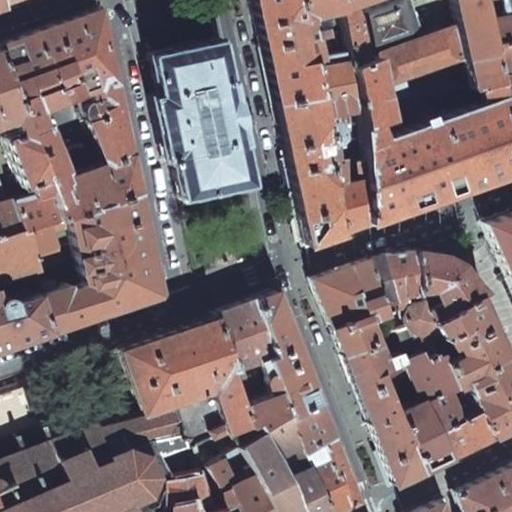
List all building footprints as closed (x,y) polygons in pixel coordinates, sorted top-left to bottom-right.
[(246,0),(254,32),(268,101),(307,93),(306,87),(349,77),(343,52),(310,58),(300,12),(333,5),(331,0),(246,0)] [(351,89),(352,94),(375,86),(399,78),(458,56),(450,23),(418,35),(405,0),(347,0),(333,5),(343,52),(349,77),(351,89)] [(445,0),(450,23),(458,56),(483,47),(483,44),(472,0),(445,0)] [(511,0),(472,0),(483,44),(511,38),(511,0)] [(0,39),(0,69),(43,181),(56,176),(54,171),(57,166),(41,125),(35,123),(30,110),(65,96),(72,93),(109,78),(93,5),(39,25),(0,39)] [(300,12),(310,58),(343,52),(333,5),(300,12)] [(143,82),(159,159),(162,158),(163,161),(166,160),(173,196),(176,198),(245,183),(246,182),(230,105),(216,38),(215,36),(214,36),(146,51),(144,53),(150,80),(143,82)] [(493,93),(511,154),(511,38),(483,44),(483,47),(493,93)] [(458,56),(465,86),(466,86),(481,80),(484,96),(493,93),(483,47),(458,56)] [(0,133),(0,144),(15,184),(22,181),(27,191),(45,186),(43,181),(0,69),(0,119),(5,117),(10,130),(0,133)] [(361,220),(357,141),(356,113),(352,94),(351,89),(349,77),(306,87),(307,93),(309,99),(316,137),(333,230),(348,225),(361,220)] [(72,93),(99,161),(124,152),(112,96),(109,78),(72,93)] [(375,86),(377,98),(402,90),(399,78),(375,86)] [(465,95),(468,102),(484,96),(481,80),(466,86),(468,91),(465,95)] [(357,141),(361,220),(439,192),(511,166),(511,154),(493,93),(484,96),(468,102),(375,135),(369,120),(381,116),(377,98),(375,86),(352,94),(356,113),(357,141)] [(285,177),(299,242),(333,230),(316,137),(309,99),(307,93),(268,101),(285,177)] [(0,119),(0,133),(10,130),(5,117),(0,119)] [(45,186),(55,214),(62,212),(132,189),(124,152),(99,161),(56,176),(43,181),(45,186)] [(9,198),(18,226),(45,217),(55,214),(45,186),(27,191),(9,197),(9,198)] [(0,231),(18,226),(9,198),(4,200),(0,187),(0,231)] [(31,293),(45,330),(71,321),(154,293),(134,197),(132,189),(62,212),(65,227),(73,270),(78,281),(64,286),(62,282),(31,293)] [(511,206),(476,220),(511,298),(511,206)] [(18,226),(33,267),(45,264),(59,260),(50,232),(65,227),(62,212),(55,214),(45,217),(18,226)] [(0,231),(0,276),(11,274),(33,267),(18,226),(0,231)] [(377,252),(392,303),(399,303),(415,300),(409,249),(394,250),(377,252)] [(417,325),(472,295),(480,290),(464,270),(456,262),(439,252),(409,249),(415,300),(399,303),(398,319),(406,328),(413,346),(416,352),(421,350),(422,354),(429,350),(417,325)] [(392,303),(377,252),(367,255),(361,256),(383,326),(398,319),(399,303),(392,303)] [(383,326),(361,256),(359,257),(342,263),(304,276),(317,306),(325,326),(334,349),(369,335),(359,313),(374,307),(372,309),(372,313),(374,314),(377,314),(382,327),(383,326)] [(0,345),(3,344),(45,330),(31,293),(26,288),(15,291),(13,278),(11,278),(11,274),(0,276),(0,345)] [(289,338),(270,289),(268,288),(214,308),(207,310),(208,314),(229,369),(221,373),(224,380),(241,421),(241,422),(241,423),(249,420),(252,425),(283,411),(313,398),(289,338)] [(486,325),(472,295),(417,325),(429,350),(445,383),(456,377),(501,357),(486,325)] [(208,314),(113,349),(121,372),(124,379),(127,387),(135,410),(166,400),(206,386),(224,380),(221,373),(229,369),(208,314)] [(382,327),(369,335),(379,362),(393,355),(413,346),(406,328),(398,319),(383,326),(382,327)] [(369,335),(334,349),(345,377),(372,364),(379,362),(369,335)] [(390,411),(418,467),(434,459),(443,455),(429,428),(459,415),(452,400),(445,383),(429,350),(422,354),(421,350),(416,352),(413,346),(393,355),(379,362),(372,364),(390,411)] [(473,408),(486,434),(511,422),(511,421),(511,381),(501,357),(456,377),(465,394),(452,400),(459,415),(473,408)] [(358,408),(386,482),(418,467),(390,411),(372,364),(345,377),(358,408)] [(445,383),(452,400),(465,394),(456,377),(445,383)] [(206,386),(222,430),(224,429),(241,422),(241,421),(224,380),(206,386)] [(166,400),(179,442),(154,452),(164,471),(161,478),(191,472),(182,449),(222,430),(206,386),(166,400)] [(330,443),(313,398),(283,411),(321,511),(324,511),(352,499),(330,443)] [(125,494),(133,511),(159,511),(161,478),(164,471),(154,452),(179,442),(166,400),(135,410),(90,422),(104,455),(117,453),(116,444),(121,444),(122,453),(131,458),(136,452),(139,455),(134,462),(138,472),(146,471),(146,476),(139,476),(135,485),(142,489),(140,493),(131,489),(125,494)] [(467,443),(486,434),(473,408),(459,415),(429,428),(443,455),(467,443)] [(246,467),(268,511),(321,511),(283,411),(252,425),(256,430),(234,444),(246,467)] [(0,511),(133,511),(125,494),(131,489),(140,493),(142,489),(135,485),(139,476),(146,476),(146,471),(138,472),(134,462),(139,455),(136,452),(131,458),(122,453),(121,444),(116,444),(117,453),(104,455),(90,422),(86,424),(83,417),(75,419),(67,422),(70,430),(61,433),(46,438),(41,423),(36,425),(42,441),(20,449),(14,433),(10,435),(16,450),(0,456),(0,511)] [(224,429),(234,444),(256,430),(252,425),(249,420),(241,423),(241,422),(224,429)] [(215,456),(226,481),(246,467),(234,444),(215,456)] [(202,465),(213,489),(226,481),(215,456),(202,465)] [(453,502),(457,511),(466,511),(504,497),(511,494),(511,457),(490,468),(449,489),(453,502)] [(230,496),(237,511),(268,511),(246,467),(226,481),(213,489),(220,501),(230,496)] [(161,478),(159,511),(198,511),(202,511),(199,497),(191,472),(161,478)] [(237,511),(230,496),(220,501),(215,508),(215,511),(237,511)] [(436,511),(431,497),(399,511),(436,511)] [(509,511),(504,497),(466,511),(509,511)]
